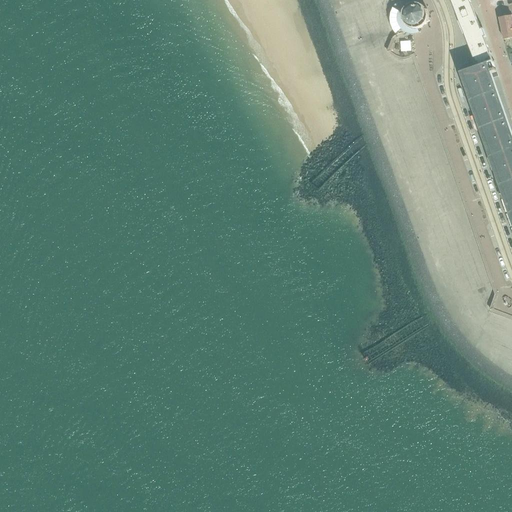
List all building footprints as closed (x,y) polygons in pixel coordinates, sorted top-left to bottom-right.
[(451,0),(466,38),(483,32),(471,0),(451,0)] [(430,21),(428,9),(427,9),(425,6),(423,4),(419,3),(416,3),(413,3),(410,5),(407,7),(405,9),(404,12),(403,8),(402,6),(400,8),(399,10),(399,11),(398,14),(398,16),(398,19),(399,22),(400,25),(402,27),(404,29),(406,31),(409,32),(413,33),(417,33),(421,32),(420,28),(421,27),(423,27),(423,26),(428,22),(430,21)] [(504,39),(511,37),(511,15),(500,17),(504,39)] [(476,65),(477,67),(494,61),(493,59),(490,51),(483,32),(466,38),(476,65)] [(511,136),(492,78),(499,76),(494,61),(477,67),(461,72),(511,221),(511,136)]
